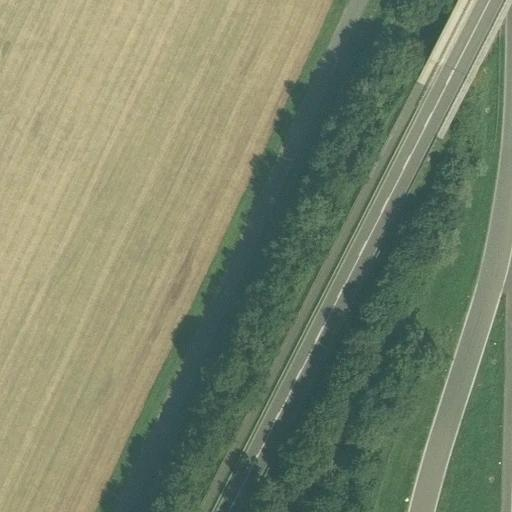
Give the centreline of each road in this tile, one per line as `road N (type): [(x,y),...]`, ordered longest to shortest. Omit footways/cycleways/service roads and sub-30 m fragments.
road 1 (tertiary): [(231,511),(493,0)]
road 2 (unclassified): [(104,511),(344,0)]
